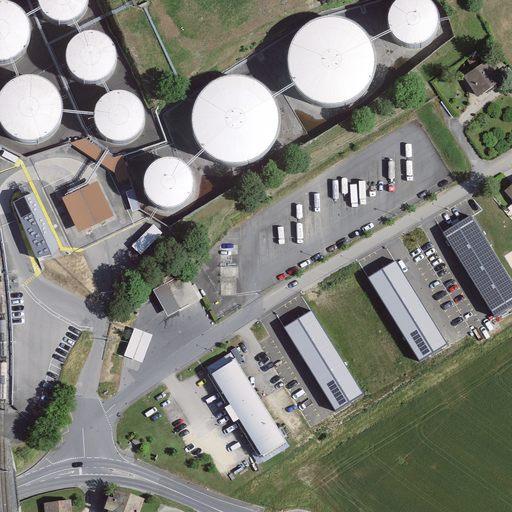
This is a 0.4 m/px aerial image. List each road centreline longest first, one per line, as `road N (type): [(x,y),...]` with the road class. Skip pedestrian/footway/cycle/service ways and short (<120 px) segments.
road 1 (unclassified): [(511,158),(260,305),(83,425),(84,471)]
road 2 (unknown): [(101,323),(124,219),(97,166)]
road 3 (secondary): [(218,511),(136,477),(84,471)]
